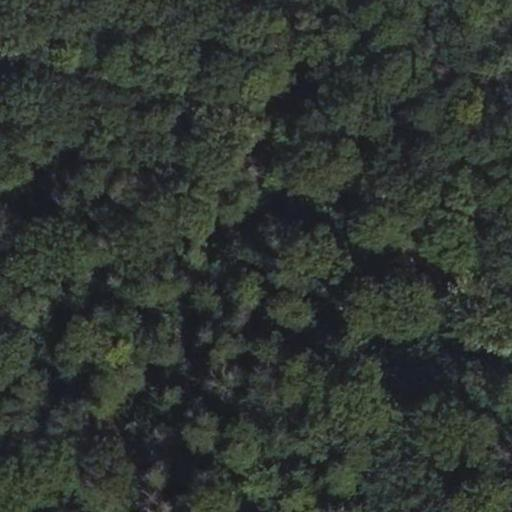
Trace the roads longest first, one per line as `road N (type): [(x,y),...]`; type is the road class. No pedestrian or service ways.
road 1 (track): [(213,94),(290,511)]
road 2 (track): [(511,313),(379,170),(302,124),(213,94)]
road 3 (track): [(213,94),(0,49)]
